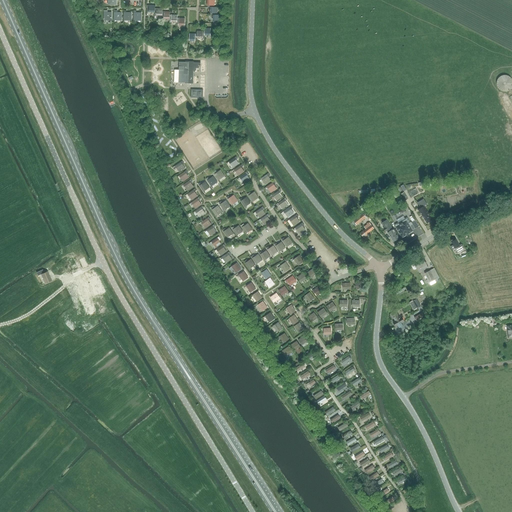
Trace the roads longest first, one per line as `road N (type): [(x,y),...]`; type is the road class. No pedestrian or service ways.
road 1 (unclassified): [(252,511),(110,278),(0,31)]
road 2 (primary): [(176,358),(122,269),(2,0)]
road 3 (tertiary): [(380,269),(337,230),(256,119),(252,0)]
road 4 (tertiary): [(458,511),(426,437),(379,361),(380,269)]
road 5 (primary): [(278,511),(176,358)]
road 6 (primary): [(176,358),(272,511)]
road 7 (tertiary): [(380,269),(457,221),(511,200)]
